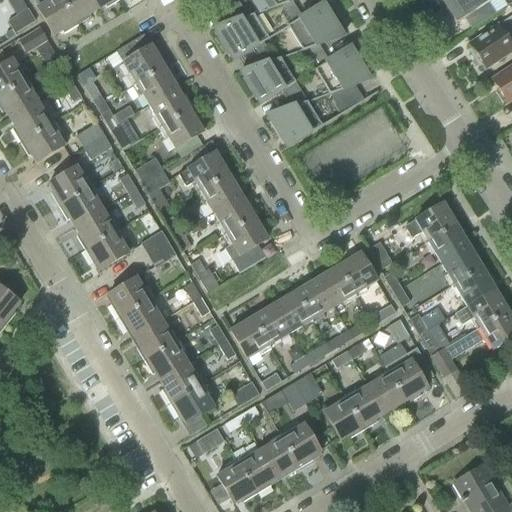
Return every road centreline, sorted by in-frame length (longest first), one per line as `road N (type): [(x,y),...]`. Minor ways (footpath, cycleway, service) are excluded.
road 1 (residential): [(465,145),(310,240),(172,12),(193,0)]
road 2 (residential): [(193,511),(0,190)]
road 3 (residential): [(465,145),(370,0)]
road 4 (residential): [(400,460),(511,391)]
